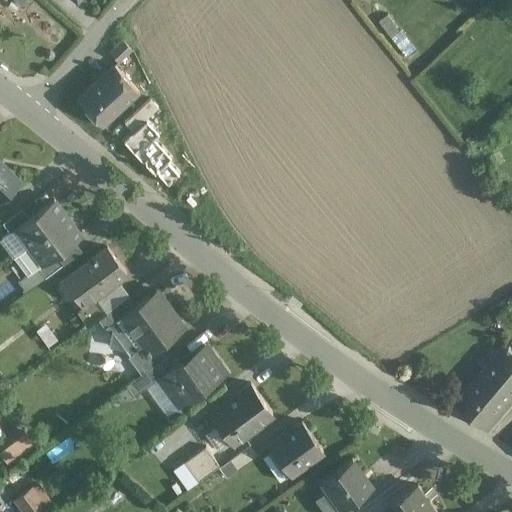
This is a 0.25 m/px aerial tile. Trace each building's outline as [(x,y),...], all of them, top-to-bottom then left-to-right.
[(124,41),(110,53),(118,63),(132,50),(124,41)] [(114,65),(77,100),(102,127),(139,92),(114,65)] [(149,99),(124,123),(133,132),(123,141),(152,172),(154,170),(167,184),(179,173),(168,161),(171,158),(153,139),(159,133),(147,120),(159,109),(149,99)] [(0,199),(19,180),(0,161),(0,199)] [(29,218),(16,227),(16,228),(29,245),(30,245),(67,217),(54,199),(29,218)] [(21,208),(2,223),(10,232),(16,228),(16,227),(29,218),(21,208)] [(67,217),(30,245),(29,245),(14,256),(28,274),(36,268),(43,263),(56,254),(81,235),(67,217)] [(108,247),(64,279),(84,305),(84,306),(98,296),(129,274),(108,247)] [(56,254),(43,263),(36,268),(44,278),(63,263),(56,254)] [(36,268),(28,274),(18,280),(26,291),(44,278),(36,268)] [(133,307),(120,316),(119,316),(108,324),(105,326),(106,327),(107,327),(111,333),(109,345),(125,347),(129,353),(128,353),(129,355),(134,352),(133,351),(142,345),(148,354),(160,345),(183,328),(156,290),(133,307)] [(98,296),(84,306),(84,305),(76,311),(87,325),(101,314),(107,310),(98,296)] [(107,310),(101,314),(108,324),(119,316),(120,316),(133,307),(126,297),(107,310)] [(204,344),(157,378),(178,407),(226,373),(204,344)] [(160,345),(148,354),(142,345),(133,351),(134,352),(147,369),(167,354),(160,345)] [(511,352),(505,347),(457,403),(486,427),(511,396),(511,352)] [(146,370),(126,385),(134,396),(154,381),(146,370)] [(251,383),(210,413),(232,442),(272,413),(251,383)] [(303,419),(268,444),(290,473),(324,448),(303,419)] [(0,452),(7,461),(33,440),(21,425),(0,441),(0,452)] [(251,443),(229,458),(237,469),(258,453),(251,443)] [(205,446),(184,462),(198,481),(219,465),(205,446)] [(352,458),(321,481),(326,489),(314,497),(325,511),(335,511),(347,504),(372,485),(352,458)] [(23,511),(48,495),(38,480),(14,496),(23,511)] [(389,511),(437,511),(418,485),(387,507),(389,511)]
